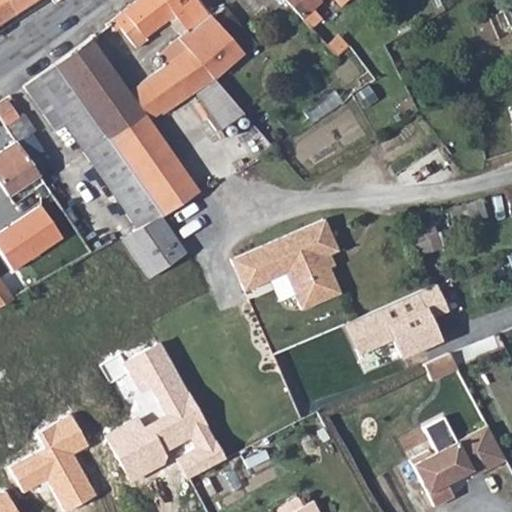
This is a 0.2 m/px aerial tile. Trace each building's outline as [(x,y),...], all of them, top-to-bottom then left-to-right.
[(0,0),(0,20),(12,13),(5,0),(0,0)] [(5,0),(12,13),(32,0),(5,0)] [(160,0),(142,0),(124,13),(144,38),(168,21),(173,17),(160,0)] [(194,57),(203,51),(205,49),(195,38),(201,33),(209,40),(221,31),(209,17),(194,0),(160,0),(173,17),(188,36),(194,45),(188,49),(194,57)] [(194,0),(209,17),(222,5),(228,0),(194,0)] [(301,16),(309,9),(321,0),(320,0),(283,0),(300,18),(301,16)] [(221,31),(240,52),(243,55),(256,45),(222,5),(209,17),(221,31)] [(301,16),(308,24),(316,17),(309,9),(301,16)] [(124,13),(109,24),(114,31),(120,27),(139,47),(147,41),(144,38),(124,13)] [(182,40),(188,36),(173,17),(168,21),(182,40)] [(158,57),(165,65),(188,49),(194,45),(188,36),(182,40),(158,57)] [(63,125),(136,226),(140,224),(160,213),(104,138),(103,139),(141,112),(127,91),(90,37),(22,85),(54,130),(63,125)] [(159,112),(185,94),(203,81),(210,90),(217,84),(210,76),(194,57),(188,49),(165,65),(139,83),(159,112)] [(210,76),(217,70),(203,51),(194,57),(210,76)] [(210,76),(217,84),(224,79),(217,70),(210,76)] [(218,135),(243,115),(217,84),(210,90),(203,81),(185,94),(206,117),(203,120),(218,135)] [(127,91),(141,112),(147,121),(159,112),(139,83),(127,91)] [(18,118),(4,97),(0,100),(0,117),(6,126),(18,118)] [(104,138),(160,213),(199,190),(190,177),(147,121),(141,112),(104,138)] [(22,114),(18,118),(6,126),(15,139),(18,143),(34,132),(22,114)] [(37,173),(18,143),(15,139),(0,149),(0,181),(7,193),(28,179),(37,173)] [(28,179),(33,187),(43,180),(37,173),(28,179)] [(40,196),(49,190),(43,180),(33,187),(40,196)] [(453,216),(484,213),(482,199),(452,203),(453,216)] [(144,273),(184,250),(160,213),(140,224),(136,226),(119,236),(144,273)] [(433,214),(411,219),(416,244),(438,240),(433,214)] [(241,290),(267,280),(262,268),(278,261),(283,273),(298,309),(336,293),(326,269),(320,257),(328,254),(335,251),(321,219),(228,259),(241,290)] [(333,266),(328,254),(320,257),(326,269),(333,266)] [(262,268),(267,280),(283,273),(278,261),(262,268)] [(0,303),(10,298),(0,283),(0,303)] [(433,285),(343,324),(356,355),(390,341),(398,359),(439,342),(430,319),(445,312),(433,285)] [(171,406),(196,393),(164,335),(127,356),(143,385),(156,378),(171,406)] [(448,358),(423,369),(430,385),(455,373),(448,358)] [(148,419),(164,448),(196,430),(212,421),(196,393),(171,406),(148,419)] [(142,410),(110,427),(136,475),(169,457),(164,448),(148,419),(142,410)] [(64,509),(99,491),(75,447),(88,440),(73,412),(39,431),(47,446),(10,466),(22,487),(45,474),(64,509)] [(229,451),(212,421),(196,430),(201,441),(212,460),(229,451)] [(470,477),(500,461),(483,427),(427,456),(425,452),(406,461),(430,508),(449,498),(444,487),(469,474),(470,477)] [(191,472),(212,460),(201,441),(179,453),(191,472)] [(0,511),(13,511),(1,490),(0,490),(0,511)] [(318,511),(313,502),(293,511),(318,511)]
